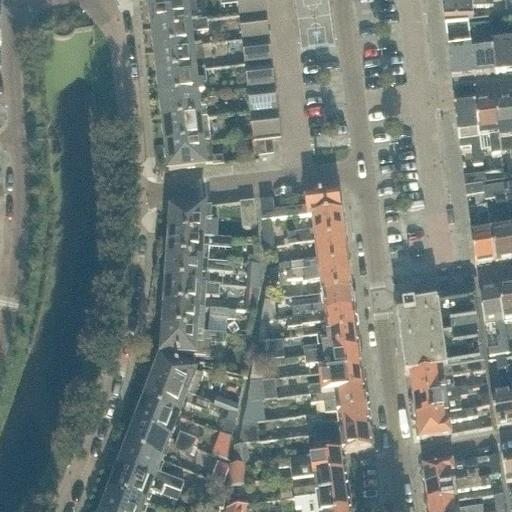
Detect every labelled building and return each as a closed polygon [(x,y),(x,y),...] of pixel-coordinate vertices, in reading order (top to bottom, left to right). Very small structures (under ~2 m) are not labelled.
[(154,29),(198,25),(195,0),(194,0),(151,5),(152,15),(150,18),(151,25),(154,27),(154,29)] [(474,10),(494,9),(493,0),(487,0),(473,1),(463,1),(443,2),(446,23),(475,21),(474,10)] [(241,19),(267,16),(266,4),(240,7),(241,19)] [(244,43),(270,40),(267,16),(241,19),(244,43)] [(199,35),(210,34),(209,24),(198,25),(154,29),(155,40),(153,42),(153,50),(156,52),(157,53),(201,49),(199,35)] [(476,80),(472,48),(469,25),(447,28),(453,83),(476,80)] [(511,43),(502,45),(499,27),(491,28),(497,77),(511,75),(511,43)] [(476,80),(497,77),(491,28),(483,29),(485,47),(472,48),(476,80)] [(247,67),(273,65),(270,40),(244,43),(247,67)] [(159,77),(203,73),(201,49),(157,53),(158,63),(155,66),(156,74),(159,76),(159,77)] [(250,92),(275,89),(273,65),(247,67),(250,92)] [(205,87),(207,86),(205,73),(203,73),(159,77),(160,79),(157,82),(158,89),(161,92),(162,102),(198,98),(206,97),(205,87)] [(253,117),(278,114),(275,89),(250,92),(253,117)] [(207,110),(200,111),(198,98),(162,102),(162,104),(160,106),(161,114),(164,116),(165,126),(208,121),(207,110)] [(511,103),(497,106),(503,156),(511,155),(511,158),(511,103)] [(493,157),(503,156),(497,106),(477,108),(483,152),(492,151),(493,157)] [(482,152),(483,152),(477,108),(456,111),(461,151),(473,149),(475,169),(484,168),(482,152)] [(254,131),(280,128),(278,114),(253,117),(254,131)] [(168,150),(211,145),(208,121),(165,126),(165,128),(162,130),(163,138),(167,140),(168,150)] [(256,144),(281,141),(280,128),(254,131),(256,144)] [(260,159),(275,157),(273,144),(259,146),(260,159)] [(213,159),(211,145),(168,150),(168,152),(165,154),(166,162),(169,164),(170,174),(214,169),(225,168),(224,158),(213,159)] [(487,185),(506,182),(505,174),(486,177),(487,185)] [(487,187),(487,185),(486,177),(465,180),(466,190),(484,187),(487,187)] [(511,232),(509,214),(504,186),(485,190),(487,203),(498,202),(500,216),(503,232),(492,234),(498,265),(511,262),(511,232)] [(486,197),(484,190),(484,187),(466,190),(468,200),(476,198),(486,197)] [(342,198),(340,197),(340,194),(306,198),(308,210),(275,214),(273,203),(261,205),(263,225),(313,218),(343,214),(342,208),(343,206),(342,198)] [(476,269),(477,269),(498,265),(492,234),(486,197),(476,198),(483,235),(472,237),(476,269)] [(256,229),(254,205),(254,204),(242,206),(244,230),(256,229)] [(217,241),(218,224),(212,223),(213,209),(173,213),(172,224),(170,226),(170,232),(171,235),(171,237),(217,241)] [(290,249),(316,246),(346,242),(343,214),(313,218),(314,232),(289,236),(290,249)] [(233,242),(217,241),(171,237),(170,248),(168,250),(168,256),(170,258),(170,261),(209,264),(210,250),(232,251),(233,242)] [(293,275),(320,272),(350,268),(346,242),(316,246),(318,262),(292,265),(293,275)] [(261,268),(260,258),(249,257),(248,267),(261,268)] [(234,266),(209,264),(170,261),(169,272),(167,274),(166,280),(168,282),(168,285),(201,287),(202,274),(234,276),(234,266)] [(320,272),(293,275),(287,276),(288,283),(303,281),(304,285),(321,283),(323,298),(353,294),(350,268),(320,272)] [(270,287),(280,286),(279,277),(269,278),(270,287)] [(230,289),(201,287),(168,285),(167,294),(165,294),(164,306),(167,306),(166,309),(206,312),(207,298),(229,300),(230,289)] [(511,291),(500,293),(506,325),(511,323),(511,291)] [(267,303),(276,303),(278,303),(276,292),(267,292),(267,303)] [(509,346),(506,325),(500,293),(481,297),(486,328),(496,326),(500,347),(500,350),(489,352),(491,360),(511,356),(509,346)] [(295,322),(301,321),(356,314),(355,307),(357,305),(356,298),(353,296),(353,294),(323,298),(324,309),(293,313),(295,322)] [(406,379),(412,378),(485,365),(476,298),(404,309),(406,317),(398,318),(406,379)] [(277,322),(276,303),(267,303),(266,303),(262,326),(271,325),(271,323),(277,322)] [(204,335),(206,312),(166,309),(166,319),(164,321),(163,327),(165,330),(165,333),(204,335)] [(228,321),(229,313),(213,312),(212,320),(228,321)] [(301,321),(295,322),(288,323),(289,332),(327,327),(328,337),(358,334),(357,329),(359,328),(359,321),(357,322),(356,314),(301,321)] [(259,346),(268,345),(271,325),(262,326),(259,346)] [(227,337),(204,335),(165,333),(164,344),(162,345),(162,352),(163,354),(163,357),(211,360),(212,346),(227,347),(227,337)] [(361,337),(358,337),(358,334),(328,337),(330,348),(305,351),(306,360),(360,353),(359,344),(362,344),(361,337)] [(254,367),(265,366),(268,345),(259,346),(254,367)] [(364,359),(361,359),(360,353),(306,360),(307,369),(332,366),(333,377),(363,373),(363,370),(365,370),(364,359)] [(497,372),(508,370),(507,361),(496,363),(497,372)] [(197,376),(162,362),(160,366),(158,366),(155,373),(157,376),(153,385),(188,398),(189,398),(196,401),(205,379),(197,376)] [(453,380),(486,374),(485,365),(412,378),(414,389),(412,391),(413,396),(415,397),(415,399),(446,393),(455,392),(453,380)] [(251,387),(264,386),(265,366),(254,367),(251,387)] [(511,428),(511,392),(508,370),(498,372),(503,397),(492,399),(498,430),(511,428)] [(366,376),(364,377),(363,373),(333,377),(335,387),(310,391),(311,400),(366,392),(365,384),(367,383),(366,376)] [(188,398),(153,385),(150,394),(147,395),(145,402),(146,404),(145,407),(180,420),(185,406),(208,415),(211,407),(196,401),(189,398),(188,398)] [(247,408),(264,406),(264,386),(251,387),(247,408)] [(418,421),(449,415),(462,413),(461,406),(462,404),(462,401),(469,400),(468,390),(455,392),(446,393),(415,399),(417,410),(414,410),(415,419),(418,419),(418,421)] [(369,400),(367,401),(366,392),(311,400),(312,409),(325,407),(326,418),(338,416),(369,412),(368,408),(370,407),(369,400)] [(237,417),(240,408),(219,401),(216,409),(230,414),(237,417)] [(243,429),(258,427),(266,426),(264,406),(247,408),(243,429)] [(172,442),(180,420),(145,407),(144,409),(141,410),(139,417),(140,419),(137,428),(172,442)] [(421,444),(452,438),(450,425),(468,423),(468,421),(479,420),(478,410),(462,413),(449,415),(418,421),(419,432),(417,432),(418,442),(421,441),(421,444)] [(371,416),(369,414),(369,412),(338,416),(340,427),(315,430),(316,439),(371,432),(370,425),(372,423),(371,416)] [(234,440),(239,417),(237,417),(230,414),(222,436),(234,440)] [(258,427),(243,429),(238,447),(260,445),(258,427)] [(163,464),(172,442),(137,428),(133,437),(131,438),(128,445),(129,448),(128,451),(163,464)] [(374,440),(372,440),(371,432),(316,439),(318,448),(342,445),(344,455),(374,452),(373,447),(375,447),(374,440)] [(179,444),(195,451),(198,443),(181,437),(179,444)] [(192,459),(195,451),(179,444),(175,453),(192,459)] [(237,470),(247,468),(251,468),(248,448),(235,450),(237,470)] [(182,496),(186,486),(159,476),(163,464),(128,451),(127,453),(125,454),(122,461),(123,464),(120,473),(165,490),(182,496)] [(345,465),(343,464),(342,456),(291,463),(292,472),(294,471),(296,482),(293,482),(294,483),(315,480),(344,476),(344,473),(346,471),(345,465)] [(511,511),(511,456),(503,458),(511,511)] [(477,462),(454,466),(424,471),(425,474),(423,477),(424,482),(426,483),(427,490),(480,481),(477,462)] [(230,487),(233,470),(219,465),(213,481),(230,487)] [(233,470),(230,487),(229,491),(249,489),(247,468),(237,470),(233,470)] [(162,498),(165,490),(120,473),(116,481),(114,483),(111,489),(112,492),(111,494),(147,508),(152,494),(162,498)] [(347,480),(345,479),(344,476),(315,480),(316,491),(295,494),(296,503),(347,496),(346,488),(348,486),(347,480)] [(458,495),(482,490),(480,481),(427,490),(428,497),(426,499),(427,504),(429,506),(429,508),(459,503),(458,495)] [(145,511),(147,508),(111,494),(110,497),(108,498),(105,505),(106,507),(104,511),(145,511)] [(350,504),(348,503),(347,496),(296,503),(297,511),(319,509),(319,511),(349,511),(351,511),(350,504)] [(484,511),(484,509),(459,511),(459,503),(429,508),(430,511),(429,511),(484,511)]
